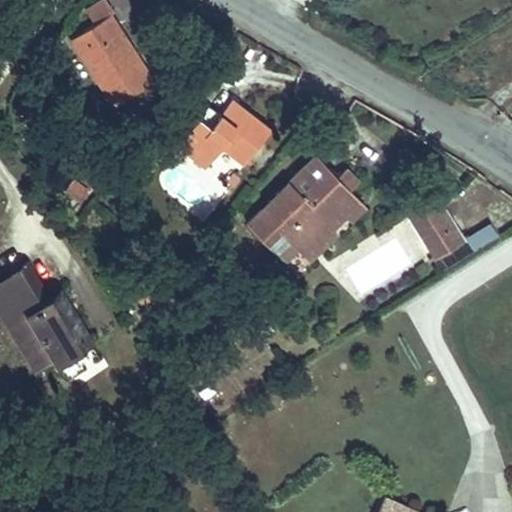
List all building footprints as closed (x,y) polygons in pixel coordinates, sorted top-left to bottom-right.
[(97,12),(57,40),(101,101),(140,74),(127,55),(122,58),(110,40),(114,37),(97,12)] [(197,101),(168,140),(195,161),(212,141),(234,159),(258,126),(225,101),(215,115),(197,101)] [(287,240),(290,242),(316,216),(321,220),(334,207),(338,211),(353,196),(337,181),(347,170),(335,159),(325,168),(304,148),(267,185),(271,188),(256,203),(252,200),(236,216),(273,253),(287,240)] [(73,164),(54,186),(70,197),(87,175),(73,164)] [(424,193),(414,199),(426,218),(427,224),(426,228),(418,235),(427,250),(454,232),(448,223),(444,221),(444,217),(438,207),(432,205),(432,199),(428,194),(424,193)] [(426,218),(414,199),(401,207),(418,235),(426,228),(427,224),(426,218)] [(316,216),(290,242),(300,252),(327,226),(321,220),(316,216)] [(473,253),(498,238),(489,222),(464,237),(473,253)] [(70,318),(40,274),(32,280),(9,246),(0,251),(0,303),(28,346),(70,318)] [(28,346),(0,303),(0,318),(22,351),(28,346)] [(425,511),(384,491),(373,511),(425,511)]
